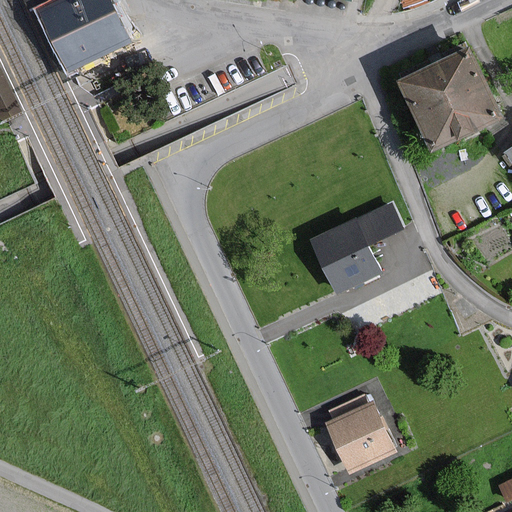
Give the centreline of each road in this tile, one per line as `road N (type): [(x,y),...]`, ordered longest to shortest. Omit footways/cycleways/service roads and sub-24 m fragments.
road 1 (residential): [(347,40),(330,93),(207,156),(187,195),(190,217),(332,511)]
road 2 (residential): [(368,40),(375,105),(444,264),(511,316)]
road 3 (residential): [(143,0),(347,40)]
road 4 (residential): [(368,40),(484,0)]
